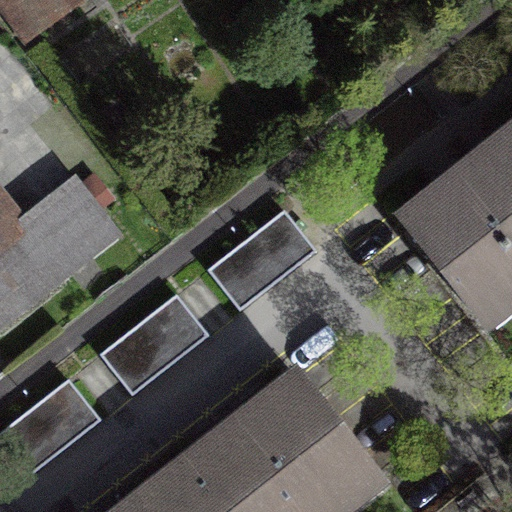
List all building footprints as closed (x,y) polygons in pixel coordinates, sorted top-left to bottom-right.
[(77,2),(75,0),(0,0),(0,7),(24,40),(77,2)] [(511,132),(497,145),(500,149),(493,154),(484,162),(481,158),(404,220),(481,316),(509,294),(511,298),(511,132)] [(0,325),(116,236),(78,187),(10,239),(0,226),(0,325)] [(284,213),(210,271),(241,311),(316,253),(284,213)] [(178,296),(103,354),(135,394),(209,336),(178,296)] [(152,488),(170,511),(346,511),(351,508),(343,498),(373,475),(296,376),(218,437),(222,442),(214,448),(206,454),(202,450),(152,488)] [(69,380),(0,434),(0,444),(26,478),(101,420),(69,380)] [(170,511),(152,488),(121,511),(170,511)]
